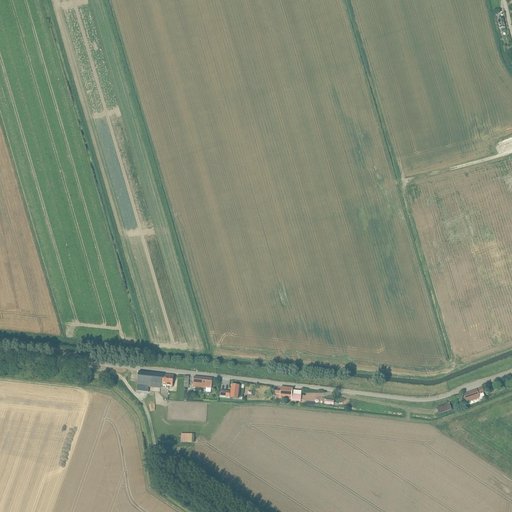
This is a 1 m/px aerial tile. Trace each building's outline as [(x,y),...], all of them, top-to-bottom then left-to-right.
[(148,393),(149,388),(160,389),(160,387),(162,387),(162,385),(173,386),(174,376),(139,372),(137,385),(137,391),(148,393)] [(211,388),(212,379),(194,377),(193,387),(206,388),(205,392),(210,392),(211,388)] [(230,396),(230,398),(238,399),(239,386),(232,385),(230,394),(230,396)] [(292,395),(292,390),(292,389),(281,387),(281,389),(275,389),(274,394),(277,394),(277,398),(291,400),(291,401),(300,402),(301,396),(301,392),(293,391),(293,395),(292,395)] [(464,394),(466,401),(467,403),(480,398),(480,399),(485,397),(483,394),(484,393),(482,388),(464,394)] [(452,410),(450,405),(449,403),(437,407),(439,414),(452,410)] [(181,433),(181,439),(181,442),(191,442),(194,442),(194,433),(181,433)]
